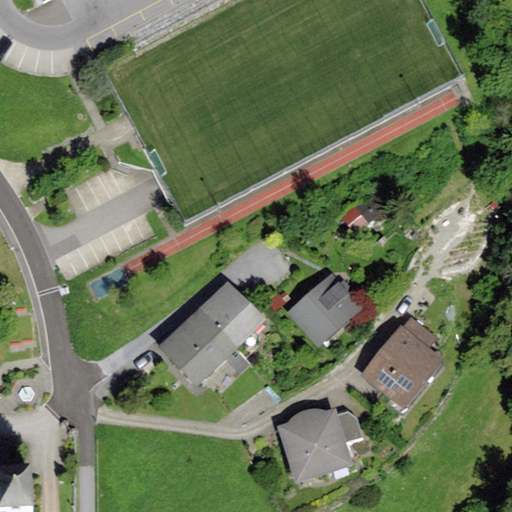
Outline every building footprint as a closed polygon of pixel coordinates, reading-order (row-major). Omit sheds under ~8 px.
[(371,200),(346,220),(357,234),(382,214),(371,200)] [(363,309),(333,276),(287,317),(317,351),(363,309)] [(227,284),(201,310),(240,350),(267,324),(227,284)] [(201,310),(156,353),(194,394),(207,381),(223,397),(255,367),(240,350),(201,310)] [(438,341),(408,318),(360,381),(404,415),(444,364),(429,353),(438,341)] [(289,428),(278,432),(295,489),(354,470),(346,445),(362,440),(357,422),(347,414),(338,417),(336,413),(327,416),(317,413),(305,414),(294,419),(289,428)] [(0,511),(43,511),(42,473),(28,473),(4,474),(3,440),(0,440),(0,511)]
